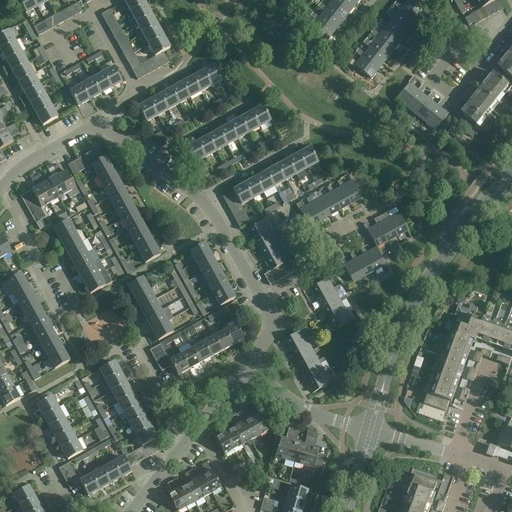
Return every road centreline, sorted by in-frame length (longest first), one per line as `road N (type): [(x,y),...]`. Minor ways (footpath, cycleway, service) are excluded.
road 1 (tertiary): [(369,432),(391,353),(421,288),(511,173)]
road 2 (residential): [(97,124),(198,197),(259,298)]
road 3 (residential): [(97,124),(135,93),(94,12)]
road 4 (residential): [(369,432),(301,407),(247,368)]
road 5 (residential): [(53,315),(0,203)]
